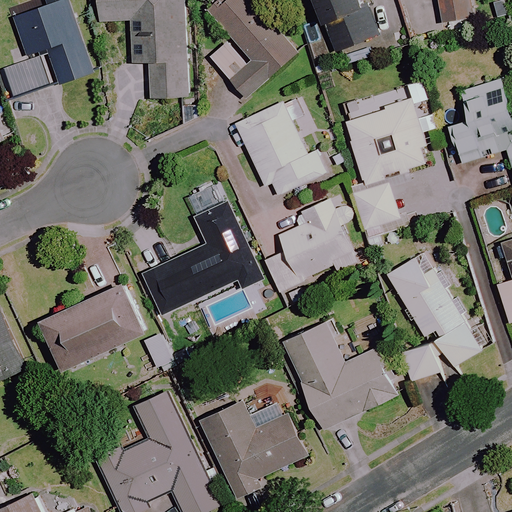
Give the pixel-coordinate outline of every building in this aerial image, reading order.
[(66,0),(15,18),(28,57),(3,65),(14,96),(59,80),(61,86),(95,73),(69,0),(66,0)] [(194,96),(186,0),(100,0),(102,23),(131,20),(135,64),(149,63),(152,99),(194,96)] [(300,52),(253,0),(226,0),(211,14),(232,38),(211,57),(247,98),(300,52)] [(363,2),(362,0),(314,0),(335,54),(380,37),(367,1),(363,2)] [(438,0),(443,23),(473,17),(469,0),(438,0)] [(444,44),(433,8),(403,16),(414,53),(444,44)] [(478,160),(506,152),(511,171),(511,77),(511,76),(501,79),(464,90),(472,120),(453,126),(461,154),(475,150),(478,160)] [(303,116),(295,98),(237,124),(265,186),(273,183),(279,196),(327,173),(316,149),(307,153),(292,120),(303,116)] [(427,146),(413,101),(346,121),(364,182),(426,163),(421,147),(427,146)] [(401,219),(390,183),(354,193),(364,230),(401,219)] [(354,219),(343,193),(296,215),(301,226),(280,236),(287,251),(266,260),(280,290),(335,265),(338,272),(359,262),(342,224),(354,219)] [(266,279),(231,204),(198,220),(209,243),(145,273),(164,315),(239,280),(243,289),(266,279)] [(511,240),(503,243),(511,277),(511,280),(499,284),(510,323),(511,322),(511,240)] [(445,351),(454,367),(482,351),(425,252),(388,273),(429,343),(404,350),(413,381),(441,372),(436,353),(445,351)] [(145,335),(124,286),(44,321),(65,370),(145,335)] [(29,367),(0,306),(0,305),(0,376),(2,376),(4,379),(29,367)] [(346,364),(327,324),(285,344),(325,430),(400,395),(379,348),(346,364)] [(176,365),(161,333),(145,341),(160,373),(176,365)] [(207,511),(220,507),(170,388),(135,403),(150,437),(99,459),(121,511),(141,511),(152,508),(150,502),(173,492),(180,511),(207,511)] [(251,417),(244,401),(203,420),(238,498),(263,487),(259,479),(309,456),(284,402),(251,417)] [(81,511),(40,511),(33,494),(0,509),(0,511),(91,511),(90,508),(81,511)]
